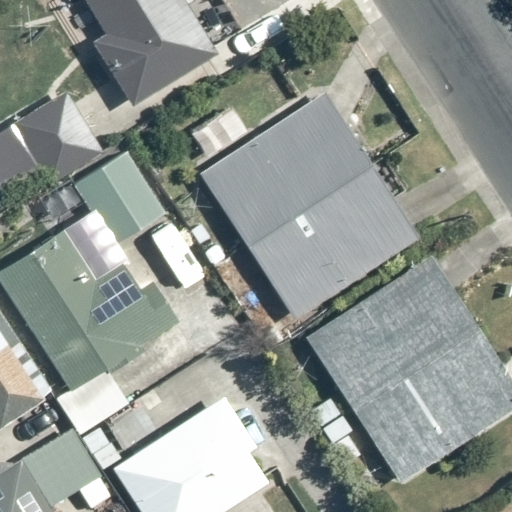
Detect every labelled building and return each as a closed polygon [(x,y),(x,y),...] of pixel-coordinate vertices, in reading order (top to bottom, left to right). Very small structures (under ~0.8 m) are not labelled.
[(88,0),(108,31),(94,40),(133,104),(219,51),(186,0),(88,0)] [(103,150),(65,84),(0,121),(0,190),(3,197),(47,172),(51,180),(103,150)] [(377,162),(330,91),(203,174),(249,245),(295,316),(423,234),(377,162)] [(0,265),(0,272),(67,386),(55,393),(79,433),(130,403),(110,370),(145,350),(141,342),(172,324),(122,240),(166,214),(128,148),(73,180),(92,212),(0,265)] [(511,407),(511,377),(432,254),(308,335),(402,479),(511,407)] [(0,311),(0,427),(54,391),(0,311)] [(103,471),(116,463),(146,511),(216,511),(270,479),(252,450),(258,446),(226,394),(152,440),(131,407),(82,437),(103,471)] [(0,511),(61,511),(58,506),(102,478),(70,426),(0,469),(0,511)]
